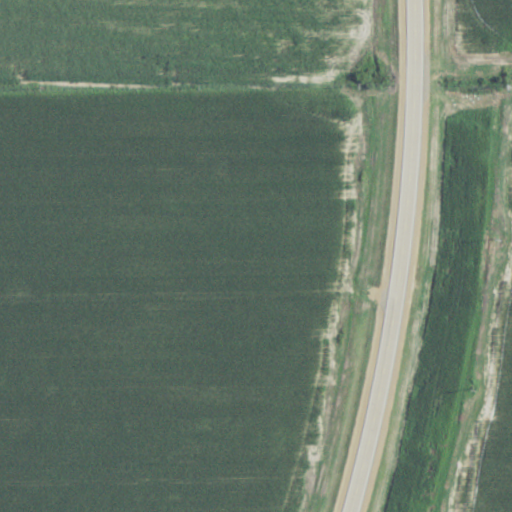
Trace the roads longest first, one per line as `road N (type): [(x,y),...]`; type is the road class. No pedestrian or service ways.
road 1 (trunk): [(347,511),(391,337),(409,177),(412,0)]
road 2 (residential): [(0,285),(396,290)]
